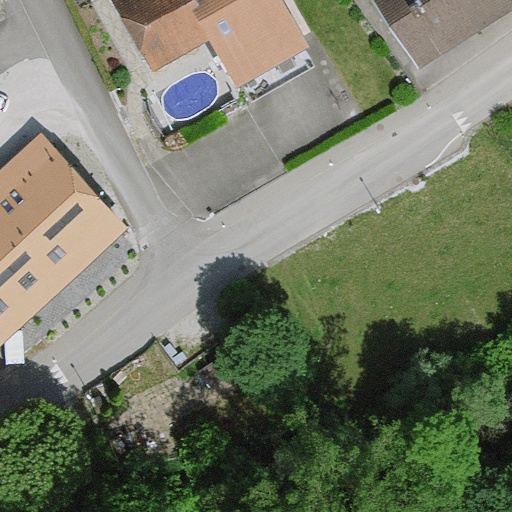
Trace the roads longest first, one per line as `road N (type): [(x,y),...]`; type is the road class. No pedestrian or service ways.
road 1 (unclassified): [(189,283),(511,75)]
road 2 (residential): [(189,283),(40,0)]
road 3 (unclassified): [(0,413),(189,283)]
